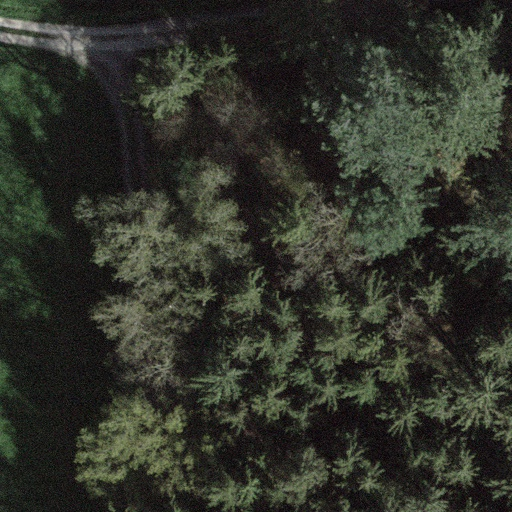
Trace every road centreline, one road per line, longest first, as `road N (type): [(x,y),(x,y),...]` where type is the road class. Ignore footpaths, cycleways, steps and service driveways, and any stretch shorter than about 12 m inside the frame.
road 1 (track): [(139,511),(121,50)]
road 2 (track): [(0,36),(121,50),(401,0)]
